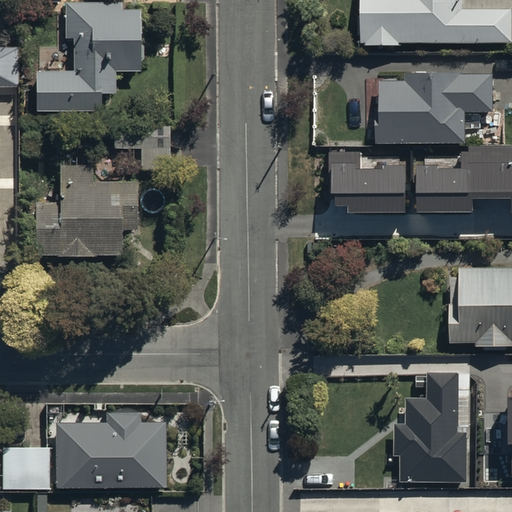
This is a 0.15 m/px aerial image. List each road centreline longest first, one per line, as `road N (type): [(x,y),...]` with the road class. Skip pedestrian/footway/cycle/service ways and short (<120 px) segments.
road 1 (residential): [(248,353),(249,0)]
road 2 (residential): [(248,353),(0,354)]
road 3 (residential): [(249,511),(248,353)]
